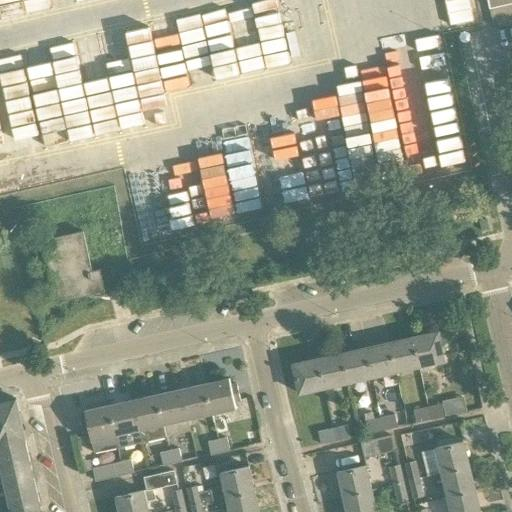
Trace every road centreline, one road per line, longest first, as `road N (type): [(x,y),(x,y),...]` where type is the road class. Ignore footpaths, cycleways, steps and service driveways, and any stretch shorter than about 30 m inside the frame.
road 1 (residential): [(253,323),(490,269)]
road 2 (residential): [(30,373),(253,323)]
road 3 (residential): [(299,511),(253,323)]
road 4 (residential): [(63,511),(30,373)]
